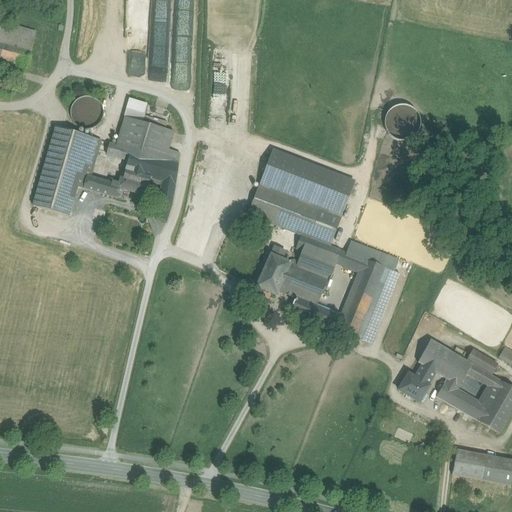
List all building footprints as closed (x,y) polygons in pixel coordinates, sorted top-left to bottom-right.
[(0,23),(0,44),(8,46),(30,52),(36,33),(0,23)] [(30,52),(8,46),(4,60),(26,66),(30,52)] [(146,104),(126,98),(113,146),(177,164),(179,154),(168,150),(177,117),(169,115),(167,123),(142,116),(146,104)] [(97,141),(48,128),(28,206),(68,216),(76,187),(84,189),(88,177),(97,141)] [(107,144),(104,156),(121,160),(119,169),(159,180),(153,202),(157,203),(165,205),(177,164),(113,146),(107,144)] [(351,183),(269,151),(256,185),(338,218),(351,183)] [(192,205),(187,222),(210,228),(226,161),(208,157),(205,169),(212,171),(211,178),(200,175),(196,193),(203,195),(200,207),(192,205)] [(150,180),(124,172),(122,179),(120,178),(118,185),(114,183),(110,197),(117,199),(120,189),(147,197),(150,187),(148,187),(150,180)] [(110,197),(114,183),(88,177),(84,189),(110,197)] [(338,218),(256,185),(245,213),(327,245),(338,218)] [(153,219),(163,221),(168,206),(165,205),(157,203),(153,219)] [(395,261),(348,242),(339,265),(363,274),(386,284),(391,271),(395,261)] [(333,262),(299,247),(290,267),(324,282),(333,262)] [(266,256),(252,288),(272,296),(276,288),(286,265),(266,256)] [(276,288),(314,305),(324,282),(290,267),(286,265),(276,288)] [(339,332),(370,345),(398,274),(391,271),(386,284),(363,274),(344,320),(339,332)] [(339,332),(344,320),(293,300),(288,312),(339,332)] [(463,374),(468,365),(426,341),(413,363),(417,366),(431,374),(443,380),(455,388),(463,374)] [(511,352),(504,347),(497,358),(511,366),(511,352)] [(496,365),(470,350),(463,361),(469,364),(490,376),(496,365)] [(468,365),(463,374),(484,386),(490,376),(469,364),(468,365)] [(431,374),(417,366),(411,378),(424,385),(431,374)] [(403,373),(393,390),(417,404),(427,387),(424,385),(411,378),(403,373)] [(499,433),(511,410),(511,389),(490,376),(484,386),(476,400),(467,415),(499,433)] [(443,380),(434,396),(467,415),(476,400),(455,388),(443,380)] [(486,457),(483,456),(456,451),(452,476),(481,481),(486,457)] [(511,478),(511,461),(486,457),(481,481),(511,487),(511,478)]
